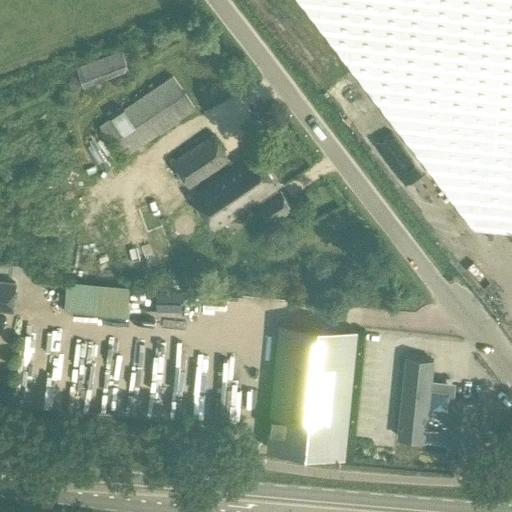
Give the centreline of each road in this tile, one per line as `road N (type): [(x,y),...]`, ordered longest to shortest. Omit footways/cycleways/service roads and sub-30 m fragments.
road 1 (unclassified): [(511,380),(219,0)]
road 2 (primary): [(348,511),(0,477)]
